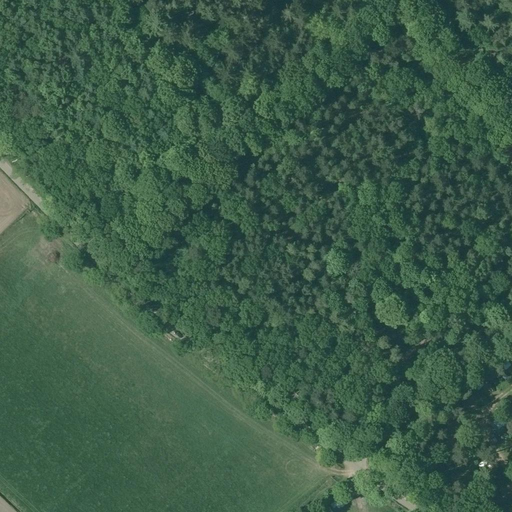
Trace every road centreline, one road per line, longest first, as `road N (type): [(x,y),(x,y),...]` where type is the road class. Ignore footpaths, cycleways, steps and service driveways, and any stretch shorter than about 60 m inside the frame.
road 1 (unclassified): [(352,464),(146,310),(0,162)]
road 2 (track): [(398,0),(99,265)]
road 3 (unclassified): [(352,464),(511,318)]
road 4 (track): [(400,0),(511,127)]
